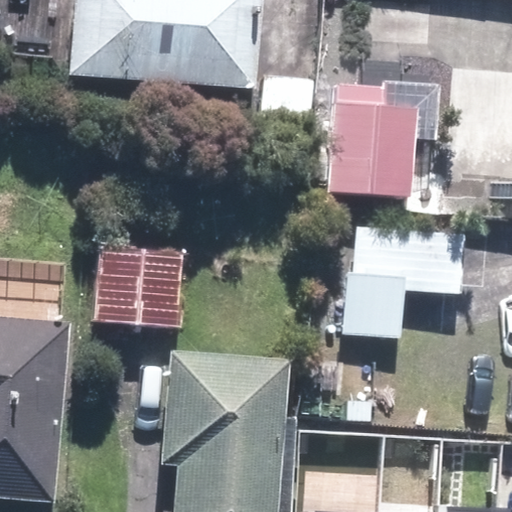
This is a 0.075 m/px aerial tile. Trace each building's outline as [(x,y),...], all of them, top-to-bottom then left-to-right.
[(75,0),(70,76),(259,91),(265,0),(75,0)] [(421,112),(336,103),(327,193),(412,201),(421,112)] [(464,234),(356,226),(352,273),(346,273),(342,335),(402,339),(405,291),(460,295),(464,234)] [(179,327),(183,256),(100,251),(96,322),(179,327)] [(0,498),(57,503),(72,323),(0,316),(0,498)] [(287,417),(292,360),(172,350),(163,462),(179,463),(175,511),(287,511),(296,418),(287,417)]
